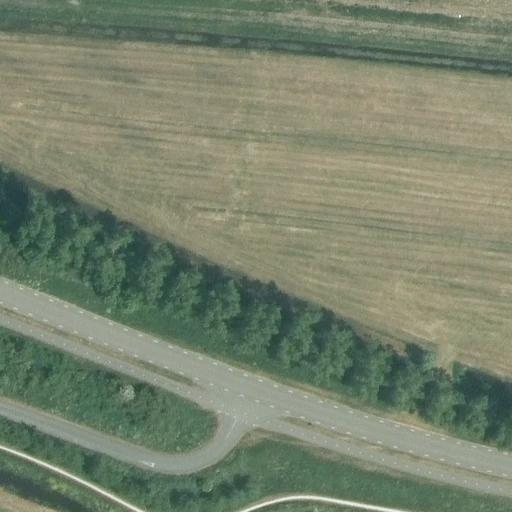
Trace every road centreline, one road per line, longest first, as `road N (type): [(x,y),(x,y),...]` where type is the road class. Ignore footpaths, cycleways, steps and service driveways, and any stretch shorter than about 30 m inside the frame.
road 1 (secondary): [(511,467),(403,442),(249,390)]
road 2 (unclassified): [(239,412),(209,457),(164,466),(0,412)]
road 3 (secondary): [(249,390),(0,291)]
